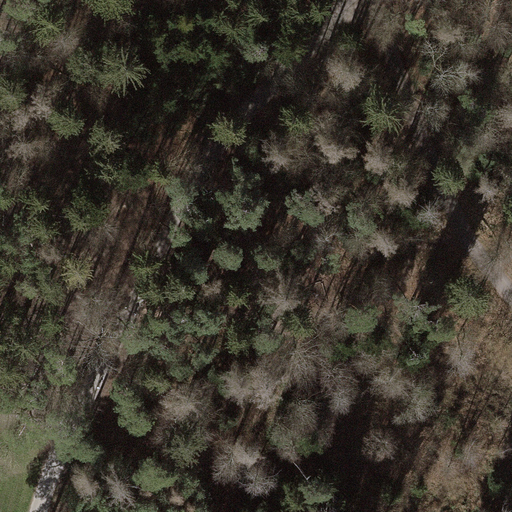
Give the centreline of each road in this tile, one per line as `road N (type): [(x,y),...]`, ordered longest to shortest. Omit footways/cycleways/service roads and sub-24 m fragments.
road 1 (track): [(370,0),(165,232),(40,511)]
road 2 (unclassified): [(352,0),(511,281)]
